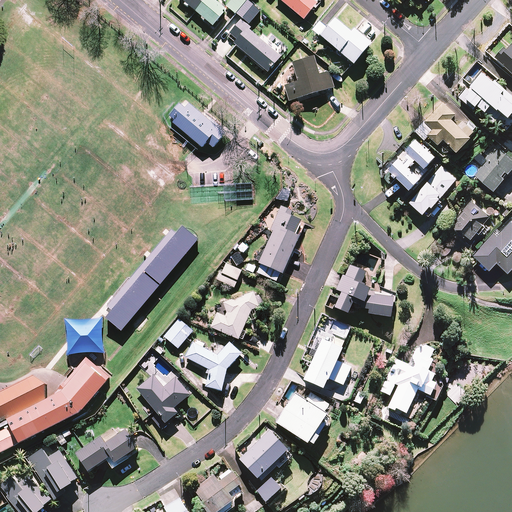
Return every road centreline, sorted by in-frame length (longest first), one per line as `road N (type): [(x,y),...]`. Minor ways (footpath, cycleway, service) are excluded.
road 1 (residential): [(100,506),(223,437),(251,408),(345,202)]
road 2 (residential): [(124,0),(298,144),(327,153)]
road 3 (residential): [(345,202),(422,272),(476,286)]
road 4 (residential): [(429,51),(353,136),(327,153)]
